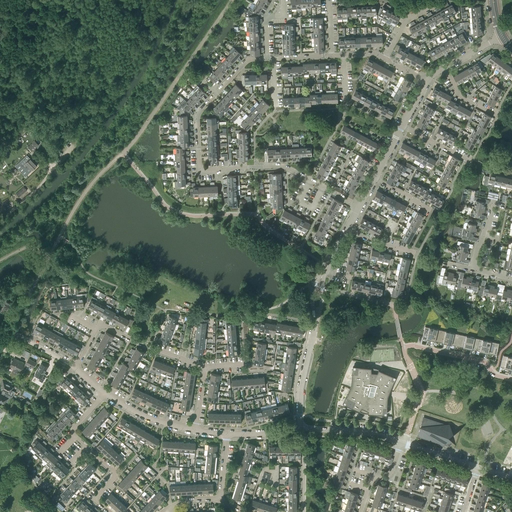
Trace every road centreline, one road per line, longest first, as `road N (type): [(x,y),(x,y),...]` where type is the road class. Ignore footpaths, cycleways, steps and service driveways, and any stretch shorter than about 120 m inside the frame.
road 1 (residential): [(358,206),(286,167),(200,170),(200,111),(247,60),(267,59)]
road 2 (residential): [(108,511),(94,499),(117,475),(70,431),(105,393)]
